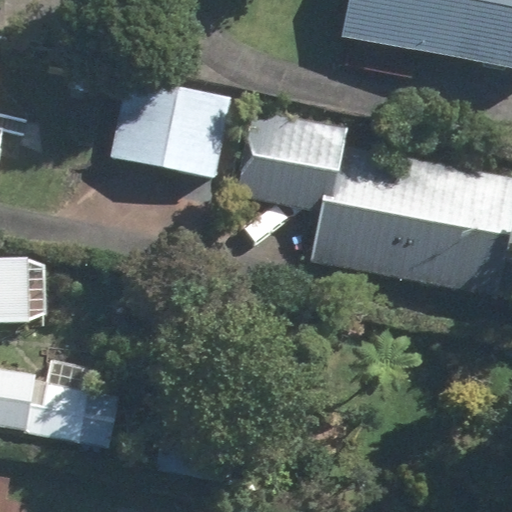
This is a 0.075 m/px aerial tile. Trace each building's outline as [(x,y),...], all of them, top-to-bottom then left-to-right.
[(511,0),(340,0),(331,42),(511,82),(511,0)] [(227,108),(124,87),(108,165),(212,186),(227,108)] [(232,202),(313,220),(308,270),(511,311),(511,186),(338,151),(341,134),(249,116),(232,202)] [(0,330),(22,330),(39,321),(37,274),(19,263),(0,264),(0,330)] [(32,382),(0,376),(0,435),(16,438),(23,439),(101,454),(111,404),(31,389),(32,382)]
